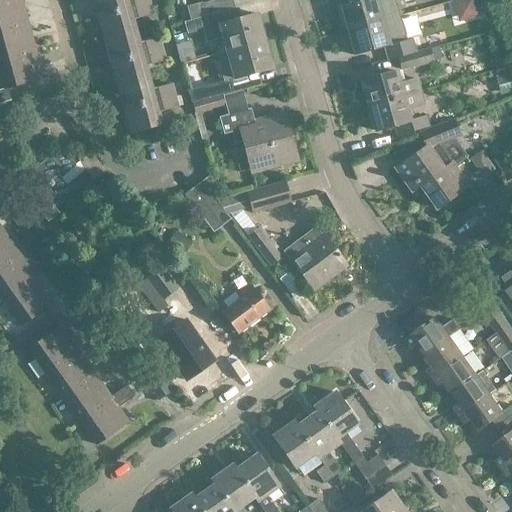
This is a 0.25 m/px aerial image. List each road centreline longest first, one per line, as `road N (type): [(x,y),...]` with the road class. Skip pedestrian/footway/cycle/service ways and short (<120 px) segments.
road 1 (residential): [(407,288),(337,180),(289,0)]
road 2 (residential): [(119,492),(340,334)]
road 3 (residential): [(465,511),(340,334)]
road 4 (residential): [(0,154),(79,92),(56,0)]
road 5 (residential): [(407,288),(511,214)]
